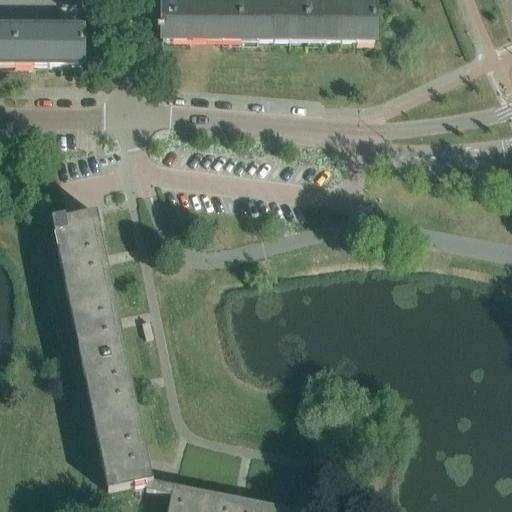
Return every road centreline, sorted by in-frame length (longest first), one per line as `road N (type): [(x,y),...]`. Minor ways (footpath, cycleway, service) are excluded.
road 1 (residential): [(141,174),(356,201),(364,142)]
road 2 (residential): [(364,142),(128,117)]
road 3 (unclassified): [(511,110),(364,142)]
road 4 (unclassified): [(364,142),(395,154),(511,148)]
road 5 (residential): [(128,117),(0,117)]
